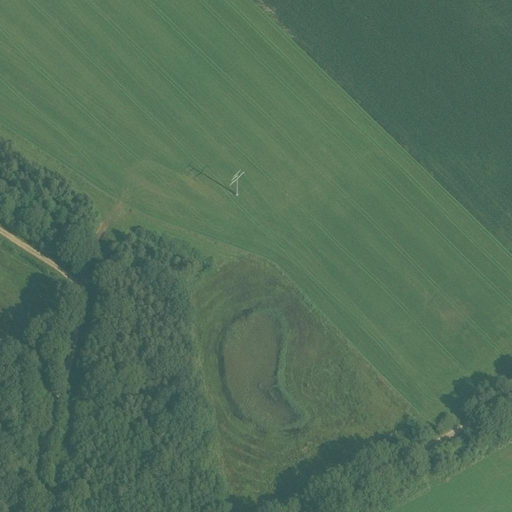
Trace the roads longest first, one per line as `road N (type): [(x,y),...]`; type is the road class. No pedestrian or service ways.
road 1 (track): [(0,230),(67,275),(80,297),(41,464),(42,511)]
road 2 (track): [(312,511),(511,397)]
